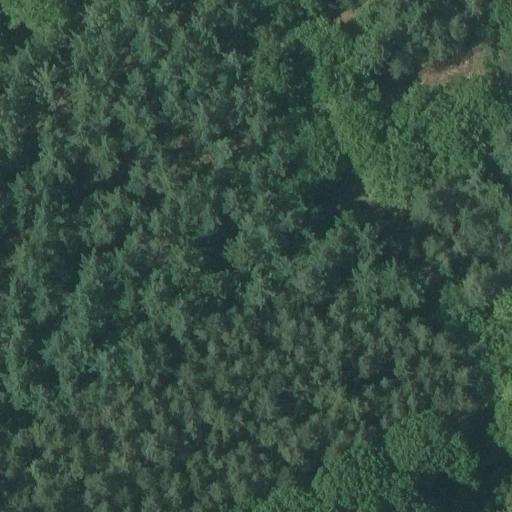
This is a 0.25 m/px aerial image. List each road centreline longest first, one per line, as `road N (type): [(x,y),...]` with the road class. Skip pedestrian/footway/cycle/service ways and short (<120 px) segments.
road 1 (track): [(228,0),(456,353),(511,423)]
road 2 (track): [(511,440),(387,511)]
